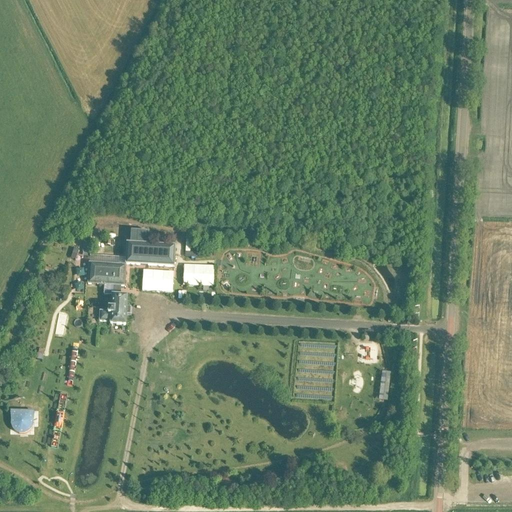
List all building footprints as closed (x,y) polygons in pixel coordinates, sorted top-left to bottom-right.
[(130,246),(127,246),(126,266),(173,269),(174,249),(148,248),(149,234),(131,233),(130,246)] [(126,268),(90,265),(88,286),(114,288),(113,297),(119,297),(120,288),(124,288),(126,268)] [(213,289),(214,268),(184,267),(183,287),(209,288),(213,289)] [(172,294),(173,274),(143,272),(142,293),(172,294)] [(125,327),(127,298),(119,297),(113,297),(112,297),(111,310),(109,310),(108,314),(100,314),(100,323),(110,324),(110,326),(125,327)]
